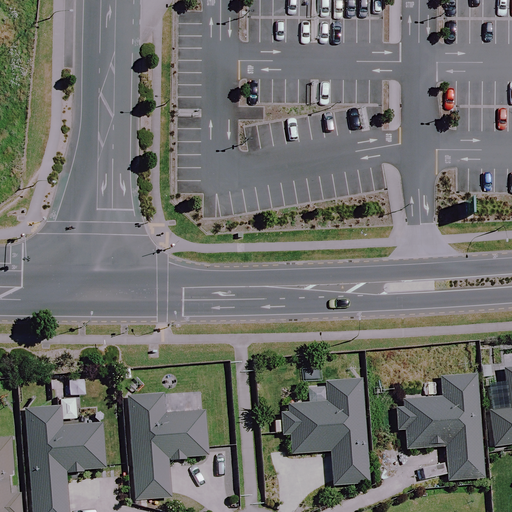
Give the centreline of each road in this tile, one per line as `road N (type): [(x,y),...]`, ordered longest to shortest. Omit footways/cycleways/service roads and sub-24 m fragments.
road 1 (tertiary): [(98,291),(97,159),(115,0)]
road 2 (secondary): [(511,293),(386,303),(267,286)]
road 3 (secondary): [(267,286),(511,263)]
road 4 (secondary): [(267,286),(98,291)]
